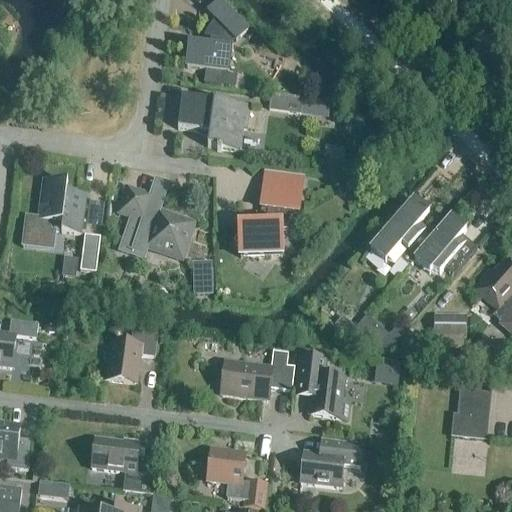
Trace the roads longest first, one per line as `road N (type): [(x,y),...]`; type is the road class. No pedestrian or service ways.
road 1 (residential): [(280,433),(0,395)]
road 2 (unclassified): [(511,178),(332,0)]
road 3 (residential): [(141,152),(166,0)]
road 4 (residential): [(141,152),(2,135)]
